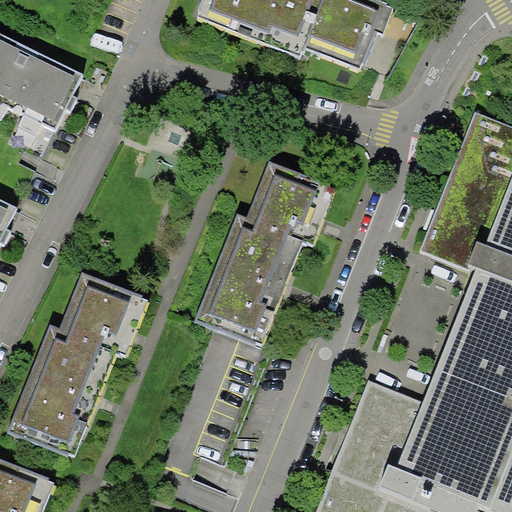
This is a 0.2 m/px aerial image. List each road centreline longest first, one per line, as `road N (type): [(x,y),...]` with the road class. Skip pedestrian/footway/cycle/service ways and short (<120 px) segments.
road 1 (residential): [(264,511),(412,148)]
road 2 (residential): [(0,349),(141,56)]
road 3 (residential): [(141,56),(412,148)]
road 4 (residential): [(412,148),(443,67),(501,0)]
